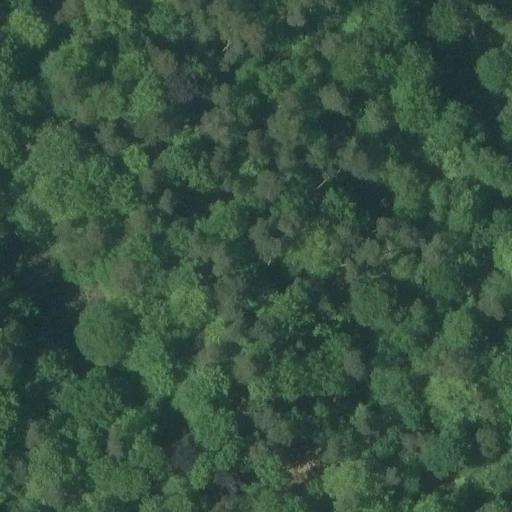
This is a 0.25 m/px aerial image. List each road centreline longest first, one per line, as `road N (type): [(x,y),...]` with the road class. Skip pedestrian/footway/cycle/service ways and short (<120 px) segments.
road 1 (track): [(511,430),(446,447),(301,385),(245,322),(229,223),(213,188),(205,71),(181,50),(113,24),(0,20)]
road 2 (track): [(511,176),(446,0)]
